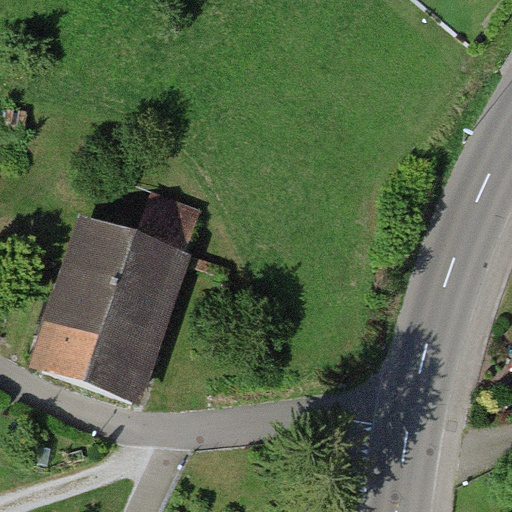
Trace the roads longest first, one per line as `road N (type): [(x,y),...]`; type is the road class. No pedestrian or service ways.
road 1 (residential): [(416,411),(154,429),(38,397),(0,374)]
road 2 (tertiary): [(416,411),(452,269),(511,133)]
